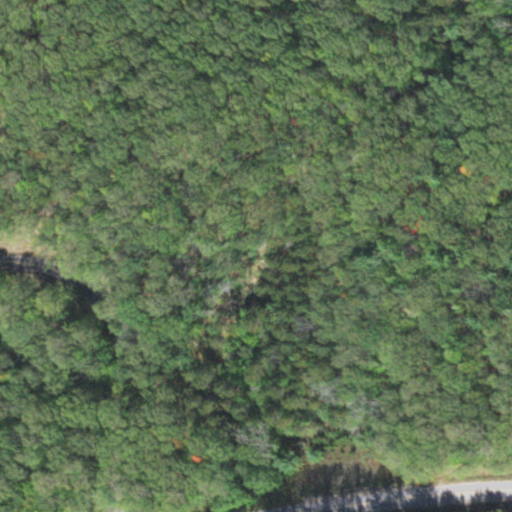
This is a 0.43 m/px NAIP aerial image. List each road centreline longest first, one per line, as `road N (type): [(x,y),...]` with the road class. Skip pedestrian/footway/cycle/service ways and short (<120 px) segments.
road 1 (residential): [(126,511),(122,364),(82,278),(0,262)]
road 2 (residential): [(342,511),(511,491)]
